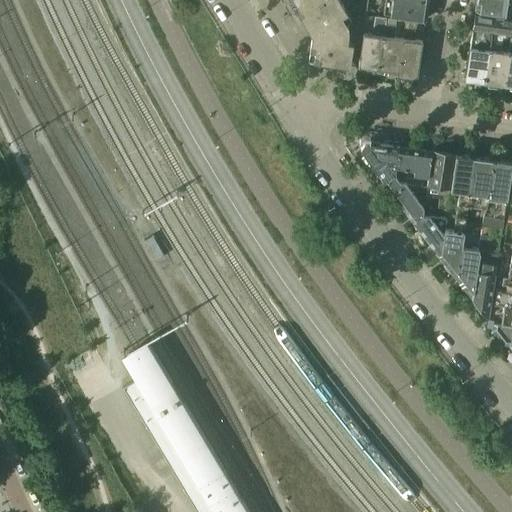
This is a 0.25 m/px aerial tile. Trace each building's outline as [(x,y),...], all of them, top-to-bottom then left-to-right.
[(350,65),(353,42),(348,41),(349,34),(349,31),(349,29),(349,27),(348,25),(347,23),(346,21),(343,15),(348,12),(340,0),(301,0),(294,4),(312,34),(310,49),(315,49),(313,60),(350,65)] [(427,0),(379,0),(379,3),(391,4),(390,14),(425,20),(427,0)] [(511,0),(476,0),(475,11),(509,16),(510,4),(511,3),(511,0)] [(472,29),(491,32),(504,34),(511,35),(511,33),(511,20),(474,15),(472,29)] [(364,33),(364,34),(358,68),(378,71),(384,25),(385,18),(375,16),(374,23),(372,34),(364,33)] [(404,21),(402,39),(397,74),(417,76),(422,41),(414,40),(416,23),(404,21)] [(402,39),(394,38),(395,26),(384,25),(378,71),(397,74),(402,39)] [(472,29),(464,82),(484,84),(491,32),(472,29)] [(504,34),(491,32),(484,84),(503,87),(508,53),(501,52),(504,34)] [(511,37),(510,37),(508,53),(503,87),(511,88),(511,37)] [(361,148),(364,152),(363,155),(367,160),(370,161),(385,181),(395,174),(399,146),(381,144),(379,141),(372,140),(369,142),(365,142),(361,148)] [(428,177),(431,150),(399,146),(395,174),(406,175),(406,177),(414,178),(415,175),(428,177)] [(450,189),(456,154),(431,150),(428,177),(427,183),(426,186),(425,195),(439,196),(438,207),(448,208),(450,189)] [(456,154),(450,189),(459,190),(455,215),(453,229),(444,228),(440,256),(446,263),(444,266),(448,271),(453,272),(457,277),(465,223),(466,216),(469,194),(475,156),(456,154)] [(475,156),(469,194),(478,195),(476,206),(487,208),(488,197),(494,159),(475,156)] [(511,160),(494,159),(488,197),(497,198),(495,216),(504,218),(507,200),(511,167),(511,160)] [(385,181),(413,219),(423,213),(425,195),(426,186),(407,184),(405,181),(406,177),(406,175),(395,174),(385,181)] [(423,213),(413,219),(440,256),(444,228),(445,225),(446,216),(438,215),(429,213),(423,213)] [(504,218),(483,215),(482,225),(503,228),(504,218)] [(475,217),(466,216),(465,223),(474,224),(475,217)] [(465,223),(457,277),(473,297),(480,248),(479,248),(473,247),(475,232),(473,232),(474,224),(465,223)] [(489,316),(491,303),(494,283),(496,273),(499,254),(489,253),(491,235),(480,234),(479,248),(480,248),(473,297),(488,317),(489,316)] [(511,285),(511,264),(511,265),(509,279),(503,278),(502,284),(511,285)] [(505,305),(511,305),(511,293),(498,291),(496,303),(505,305)] [(511,327),(511,305),(505,305),(503,317),(502,326),(511,327)] [(511,327),(502,326),(494,325),(493,329),(504,344),(510,345),(511,346),(511,327)] [(254,511),(151,335),(125,350),(219,511),(254,511)]
